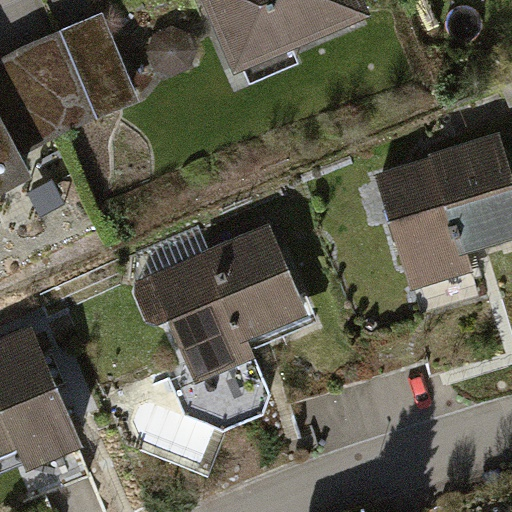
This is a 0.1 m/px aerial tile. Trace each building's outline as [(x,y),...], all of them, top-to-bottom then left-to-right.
[(367,19),(359,0),(208,0),(239,72),(367,19)] [(74,20),(59,27),(96,111),(138,93),(101,9),(74,20)] [(59,27),(23,45),(0,57),(0,180),(27,165),(19,148),(63,124),(96,111),(59,27)] [(197,53),(191,35),(173,28),(154,36),(149,54),(155,72),(172,78),(191,71),(197,53)] [(511,182),(500,144),(377,182),(407,280),(511,247),(511,182)] [(139,275),(133,287),(145,313),(159,318),(168,314),(196,379),(255,354),(246,333),(309,307),(271,219),(139,275)] [(30,323),(0,336),(0,442),(17,435),(40,493),(67,482),(90,472),(30,323)]
